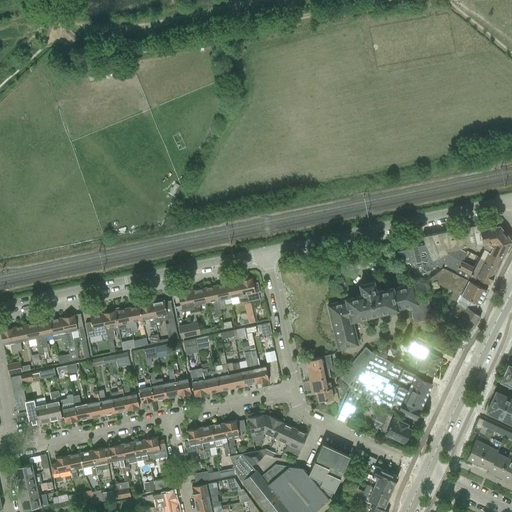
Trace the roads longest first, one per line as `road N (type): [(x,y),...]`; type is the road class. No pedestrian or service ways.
road 1 (residential): [(0,309),(269,253)]
road 2 (residential): [(269,253),(511,205)]
road 3 (secondary): [(424,473),(511,292)]
road 4 (residential): [(424,473),(301,416),(291,394)]
road 5 (residential): [(10,449),(166,418)]
road 6 (residential): [(291,394),(269,253)]
road 7 (residential): [(166,418),(291,394)]
